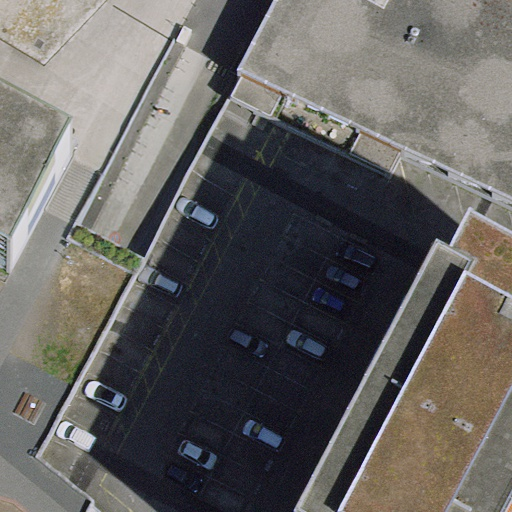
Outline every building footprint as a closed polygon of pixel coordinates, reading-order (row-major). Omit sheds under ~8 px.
[(295,0),(247,89),(267,98),(405,162),(511,211),(511,6),(492,0),(295,0)] [(267,98),(247,89),(237,108),(258,118),(395,182),(405,162),(267,98)] [(0,120),(0,265),(14,273),(74,160),(0,120)] [(0,441),(99,488),(182,314),(86,263),(0,426),(0,441)] [(446,312),(375,447),(498,511),(511,511),(511,300),(471,279),(452,315),(446,312)] [(498,511),(375,447),(339,511),(498,511)]
